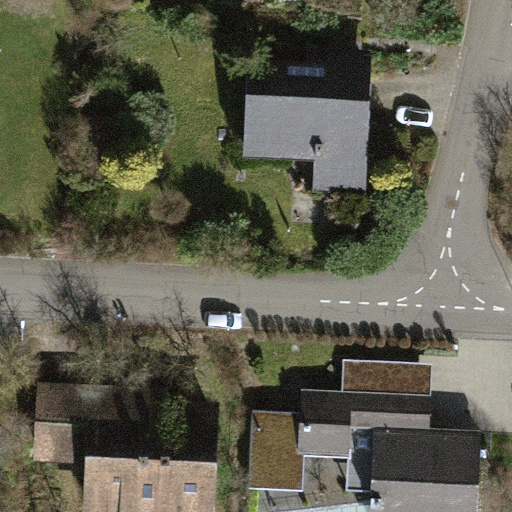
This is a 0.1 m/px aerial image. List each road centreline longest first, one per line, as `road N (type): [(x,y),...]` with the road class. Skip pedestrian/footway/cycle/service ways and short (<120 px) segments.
road 1 (residential): [(429,319),(0,295)]
road 2 (residential): [(429,319),(507,0)]
